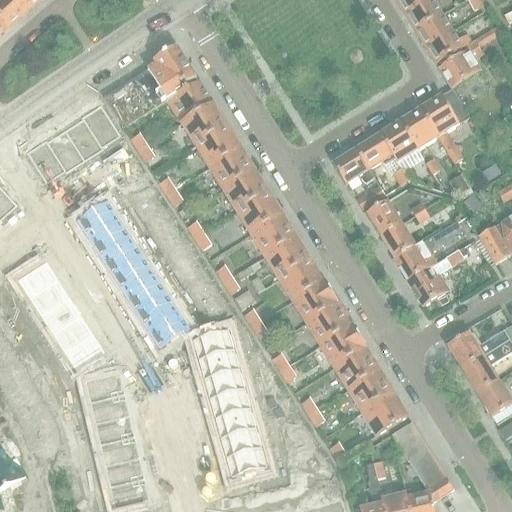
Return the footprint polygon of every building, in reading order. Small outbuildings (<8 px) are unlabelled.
[(395,0),(406,16),(432,0),(395,0)] [(432,0),(406,16),(416,32),(443,16),(432,0)] [(484,8),(479,0),(469,0),(475,12),(484,8)] [(443,16),(416,32),(426,49),(453,32),(443,16)] [(439,70),(452,91),(481,72),(474,61),(481,57),(478,53),(481,52),(480,50),(505,34),(501,27),(472,45),(465,49),(468,53),(439,70)] [(453,32),(426,49),(437,66),(465,49),(472,45),(467,37),(459,42),(453,32)] [(124,130),(168,103),(199,83),(198,84),(196,80),(197,80),(177,49),(154,63),(157,67),(104,99),(124,130)] [(199,83),(168,103),(182,125),(213,105),(199,83)] [(442,97),(421,110),(439,140),(439,139),(455,165),(463,160),(447,134),(460,126),(469,120),(452,91),(442,97)] [(213,105),(182,125),(196,147),(227,128),(226,126),(227,122),(223,116),(219,116),(213,105)] [(100,106),(81,118),(82,120),(101,149),(102,148),(120,137),(100,106)] [(421,110),(401,123),(418,152),(417,152),(418,153),(439,140),(421,110)] [(82,120),(64,131),(84,162),(103,150),(102,148),(101,149),(82,120)] [(401,123),(380,136),(394,157),(399,165),(418,153),(417,152),(418,152),(401,123)] [(227,128),(196,147),(210,169),(241,150),(227,128)] [(47,142),(46,143),(65,172),(64,173),(65,174),(84,162),(64,131),(47,142)] [(140,135),(131,141),(138,152),(147,146),(140,135)] [(380,137),(356,151),(369,172),(383,164),(394,157),(380,136),(380,137)] [(46,141),(26,153),(46,184),(64,173),(65,172),(46,143),(47,142),(46,141)] [(147,146),(138,152),(146,164),(155,158),(147,146)] [(241,150),(210,169),(224,191),(255,172),(241,150)] [(356,151),(333,166),(346,187),(360,178),(364,184),(367,185),(374,181),(369,172),(356,151)] [(440,172),(434,161),(427,166),(433,176),(440,172)] [(494,163),(481,171),(487,181),(500,173),(494,163)] [(410,169),(403,173),(409,184),(416,179),(410,169)] [(130,171),(120,178),(124,184),(134,178),(130,171)] [(402,171),(394,177),(401,188),(409,184),(403,173),(402,171)] [(255,172),(224,191),(238,214),(268,194),(255,172)] [(469,190),(461,176),(449,183),(457,197),(469,190)] [(120,178),(110,184),(114,191),(124,184),(120,178)] [(160,185),(167,196),(176,191),(169,179),(160,185)] [(0,187),(0,221),(1,221),(17,206),(0,187)] [(152,188),(146,192),(152,202),(159,198),(152,188)] [(379,189),(374,192),(357,202),(363,212),(385,199),(379,189)] [(511,200),(505,190),(498,194),(504,204),(511,200)] [(176,191),(167,196),(174,208),(183,202),(176,191)] [(268,194),(238,214),(252,236),(282,216),(268,194)] [(94,195),(83,201),(88,208),(98,201),(94,195)] [(472,196),(464,204),(474,215),(483,206),(472,196)] [(159,198),(152,202),(159,212),(165,208),(159,198)] [(83,201),(73,207),(78,214),(88,208),(83,201)] [(367,215),(382,238),(403,226),(388,202),(367,215)] [(108,204),(77,224),(89,243),(120,223),(108,204)] [(411,211),(416,218),(426,212),(421,205),(411,211)] [(426,212),(416,218),(420,225),(430,219),(426,212)] [(282,216),(252,236),(265,258),(296,239),(282,216)] [(511,219),(502,225),(505,241),(511,252),(511,219)] [(120,223),(89,243),(101,261),(132,241),(120,223)] [(188,229),(195,241),(204,235),(197,223),(188,229)] [(176,224),(169,228),(176,238),(182,234),(176,224)] [(403,226),(382,238),(396,262),(417,249),(403,226)] [(453,227),(417,249),(396,262),(395,262),(408,284),(437,266),(429,253),(458,236),(453,227)] [(495,266),(510,257),(493,229),(478,238),(495,266)] [(182,234),(176,238),(182,249),(189,244),(182,234)] [(204,235),(195,241),(203,252),(212,246),(204,235)] [(36,243),(30,237),(22,245),(27,251),(36,243)] [(296,239),(265,258),(279,280),(310,261),(296,239)] [(132,241),(101,261),(112,279),(143,259),(132,241)] [(18,259),(27,251),(22,245),(13,253),(18,259)] [(437,266),(408,284),(424,309),(438,300),(442,307),(449,302),(445,295),(448,293),(438,277),(465,261),(459,252),(446,260),(437,266)] [(143,259),(112,279),(124,297),(155,277),(143,259)] [(46,261),(15,281),(28,300),(59,280),(46,261)] [(199,261),(193,265),(199,275),(206,271),(199,261)] [(310,261),(279,280),(293,302),(324,283),(310,261)] [(261,269),(258,263),(237,276),(240,282),(261,269)] [(216,273),(224,284),(233,279),(225,267),(216,273)] [(206,271),(199,275),(206,285),(212,281),(206,271)] [(155,277),(124,297),(136,315),(167,296),(155,277)] [(233,279),(224,284),(231,296),(240,290),(233,279)] [(265,290),(258,279),(250,283),(258,295),(265,290)] [(59,280),(28,300),(39,318),(70,298),(59,280)] [(324,283),(293,302),(307,324),(339,304),(326,282),(324,283)] [(217,289),(211,293),(217,303),(224,299),(217,289)] [(241,312),(256,303),(249,292),(234,301),(241,312)] [(167,296),(136,315),(147,334),(178,314),(167,296)] [(70,298),(39,318),(51,336),(82,316),(70,298)] [(339,304),(307,324),(321,347),(353,326),(339,304)] [(245,317),(252,329),(261,323),(254,311),(245,317)] [(6,314),(0,317),(0,320),(5,328),(12,324),(6,314)] [(178,314),(147,334),(160,353),(191,333),(178,314)] [(234,314),(227,318),(234,328),(240,324),(234,314)] [(82,316),(51,336),(63,354),(94,334),(82,316)] [(261,323),(252,329),(259,340),(268,334),(261,323)] [(353,326),(321,347),(335,369),(367,349),(353,326)] [(229,332),(192,342),(198,363),(235,352),(229,332)] [(448,348),(463,372),(485,358),(509,343),(503,333),(479,348),(470,334),(448,348)] [(94,334),(63,354),(75,373),(106,353),(94,334)] [(21,341),(14,345),(20,355),(27,352),(21,341)] [(485,358),(463,372),(477,395),(500,382),(491,367),(511,354),(511,347),(509,343),(485,358)] [(7,348),(0,352),(6,362),(13,358),(7,348)] [(367,349),(335,369),(349,391),(380,372),(366,351),(368,350),(367,349)] [(27,352),(20,355),(26,366),(33,362),(27,352)] [(235,352),(198,363),(203,383),(241,372),(235,352)] [(258,353),(252,357),(258,367),(265,363),(258,353)] [(273,361),(280,372),(289,367),(282,355),(273,361)] [(265,363),(258,367),(265,377),(271,373),(265,363)] [(289,367),(280,372),(287,384),(297,378),(289,367)] [(37,371),(31,374),(36,385),(43,381),(37,371)] [(241,372),(203,383),(209,402),(246,392),(241,372)] [(380,372),(349,391),(363,413),(394,394),(393,392),(394,389),(390,383),(386,382),(383,378),(380,372)] [(119,373),(84,381),(89,403),(125,395),(119,373)] [(22,375),(15,379),(21,389),(28,386),(22,375)] [(511,401),(500,382),(477,395),(492,419),(511,406),(511,401)] [(28,386),(21,389),(27,400),(34,396),(28,386)] [(282,388),(275,393),(281,403),(288,399),(282,388)] [(246,392),(209,402),(214,422),(252,411),(246,392)] [(394,394),(363,413),(377,436),(383,432),(408,417),(394,394)] [(125,395),(89,403),(94,424),(130,416),(125,395)] [(288,399),(281,403),(288,413),(295,409),(288,399)] [(301,405),(309,417),(318,411),(310,399),(301,405)] [(54,400),(47,404),(53,414),(60,410),(54,400)] [(60,410),(53,414),(59,425),(66,421),(60,410)] [(252,411),(214,422),(220,442),(257,431),(252,411)] [(318,411),(309,417),(316,428),(325,422),(318,411)] [(43,413),(37,417),(42,427),(49,423),(44,413),(43,413)] [(130,416),(94,424),(99,445),(135,437),(130,416)] [(511,424),(511,422),(497,431),(504,440),(511,434),(511,424)] [(49,423),(42,427),(48,438),(55,434),(49,423)] [(305,424),(298,429),(305,439),(311,434),(305,424)] [(1,425),(0,426),(0,451),(12,444),(1,425)] [(398,446),(418,434),(412,425),(392,436),(398,446)] [(257,431),(220,442),(225,461),(263,451),(257,431)] [(311,434),(305,439),(311,449),(318,445),(311,434)] [(404,455),(424,443),(418,434),(398,446),(404,455)] [(135,437),(99,445),(104,466),(140,458),(135,437)] [(76,438),(68,440),(71,452),(78,450),(76,438)] [(410,464),(429,452),(424,443),(404,455),(409,465),(410,464)] [(12,444),(0,451),(0,475),(23,463),(12,444)] [(337,461),(346,455),(339,444),(330,450),(337,461)] [(78,450),(71,452),(73,464),(81,462),(78,450)] [(263,451),(225,461),(231,482),(269,471),(263,451)] [(416,473),(435,461),(429,452),(410,464),(416,473)] [(62,458),(51,463),(55,470),(65,465),(62,458)] [(140,458),(104,466),(109,487),(145,479),(140,458)] [(421,483),(441,471),(435,461),(416,473),(421,483)] [(23,463),(0,475),(0,497),(2,501),(34,483),(23,463)] [(382,464),(374,465),(377,481),(385,479),(382,464)] [(319,465),(307,468),(309,476),(321,473),(319,465)] [(366,467),(369,482),(367,483),(373,507),(360,510),(360,511),(384,511),(380,495),(377,481),(374,465),(366,467)] [(307,468),(296,471),(298,479),(309,476),(307,468)] [(454,491),(448,482),(441,471),(421,483),(428,494),(407,499),(405,494),(409,511),(434,511),(432,504),(454,491)] [(277,477),(265,480),(268,488),(279,484),(277,477)] [(145,479),(109,487),(114,509),(150,501),(145,479)] [(86,480),(78,482),(81,494),(88,492),(86,480)] [(265,480),(254,483),(256,491),(268,488),(265,480)] [(236,488),(224,492),(226,499),(238,496),(236,488)] [(88,492),(81,494),(83,506),(91,504),(88,492)] [(224,492),(213,495),(215,503),(226,499),(224,492)] [(391,492),(380,495),(384,511),(409,511),(405,494),(392,497),(391,492)]
